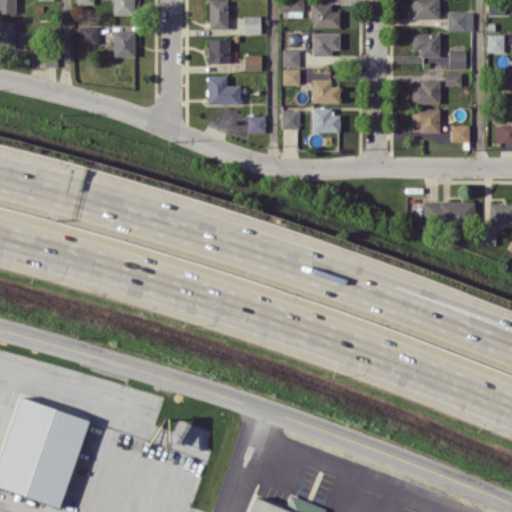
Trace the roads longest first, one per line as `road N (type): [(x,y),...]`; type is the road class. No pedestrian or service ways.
road 1 (tertiary): [(0,328),(263,408),(511,501)]
road 2 (motorway): [(0,235),(319,331),(511,407)]
road 3 (residential): [(0,78),(112,106),(254,161),(375,165)]
road 4 (motorway): [(334,279),(0,176)]
road 5 (motorway): [(511,347),(334,279)]
road 6 (motorway): [(511,322),(427,293),(334,279)]
road 7 (residential): [(374,0),(375,165)]
road 8 (residential): [(375,165),(511,164)]
road 9 (residential): [(170,0),(170,129)]
